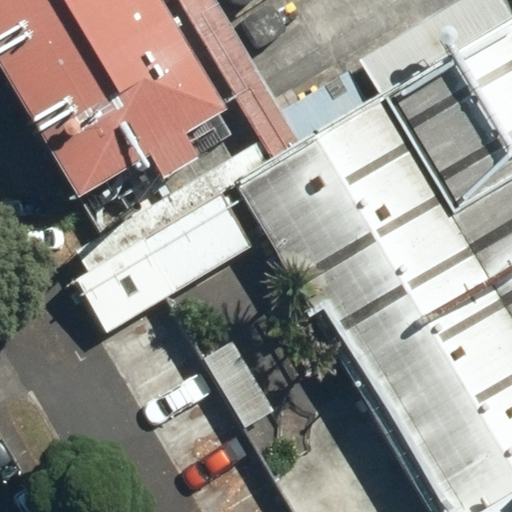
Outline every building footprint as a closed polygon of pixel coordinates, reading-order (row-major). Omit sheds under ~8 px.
[(0,0),(0,63),(80,198),(151,157),(164,178),(199,157),(184,133),(227,108),(162,0),(0,0)] [(177,0),(273,159),(301,142),(281,108),(215,0),(177,0)] [(461,0),(359,61),(380,95),(511,16),(511,14),(503,0),(461,0)] [(511,511),(511,16),(380,95),(370,101),(301,142),(273,159),(240,178),(440,511),(511,511)] [(281,108),(301,142),(370,101),(350,67),(281,108)] [(106,333),(251,247),(220,195),(75,281),(106,333)] [(234,340),(204,358),(246,429),(276,411),(234,340)]
